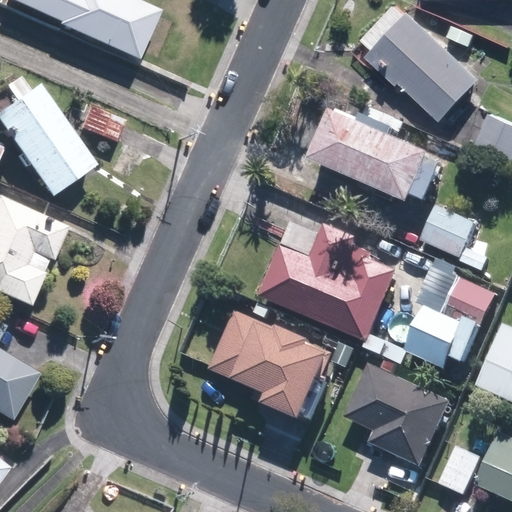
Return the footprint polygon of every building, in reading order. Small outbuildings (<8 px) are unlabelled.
[(29,0),(27,6),(61,22),(60,25),(139,60),(161,11),(137,0),(29,0)] [(477,78),(406,10),(362,56),(393,86),(396,82),(436,120),(477,78)] [(33,89),(22,75),(7,86),(18,100),(0,112),(0,121),(53,197),(98,165),(40,84),(33,89)] [(126,120),(91,105),(82,127),(117,142),(126,120)] [(330,106),(307,157),(407,201),(410,193),(423,199),(440,160),(426,155),(428,149),(330,106)] [(511,122),(489,112),(475,146),(511,161),(511,122)] [(69,228),(1,197),(0,197),(0,291),(32,306),(47,273),(45,272),(51,259),(54,260),(69,228)] [(482,223),(442,205),(427,241),(467,259),(482,223)] [(290,245),(267,297),(376,345),(408,272),(373,257),(365,277),(352,271),(366,240),(334,226),(319,258),(290,245)] [(472,249),(466,261),(487,271),(493,259),(472,249)] [(495,293),(461,278),(448,306),(482,322),(495,293)] [(425,302),(404,347),(444,366),(450,353),(465,320),(440,309),(425,302)] [(289,331),(244,310),(216,371),(247,386),(250,380),(281,395),(276,404),(312,421),(343,355),(322,346),(325,341),(292,325),(289,331)] [(42,371),(0,346),(0,337),(7,325),(0,320),(0,411),(14,419),(42,371)] [(511,328),(503,324),(475,384),(511,400),(511,328)] [(457,402),(378,366),(354,418),(382,430),(376,444),(427,467),(457,402)] [(511,434),(506,432),(483,483),(511,496),(511,434)] [(487,458),(461,447),(445,482),(471,494),(487,458)] [(0,483),(12,468),(0,458),(0,483)]
